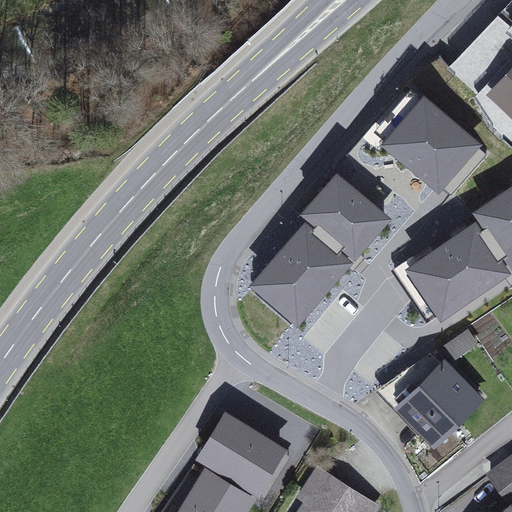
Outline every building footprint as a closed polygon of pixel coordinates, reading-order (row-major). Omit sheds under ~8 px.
[(511,65),(486,93),(511,118),(511,65)] [(380,135),(440,187),(477,144),(416,92),(380,135)] [(384,216),(338,177),(253,278),(299,316),(384,216)] [(511,191),(408,262),(442,312),(511,265),(511,191)] [(455,355),(478,342),(470,329),(447,343),(455,355)] [(389,389),(399,399),(443,356),(433,346),(389,389)] [(448,358),(397,410),(436,448),(487,396),(448,358)] [(225,411),(196,457),(258,495),(286,449),(225,411)] [(511,511),(511,456),(485,478),(499,495),(477,511),(511,511)] [(247,511),(257,497),(205,465),(175,511),(247,511)] [(324,476),(300,511),(371,511),(374,508),(324,476)]
